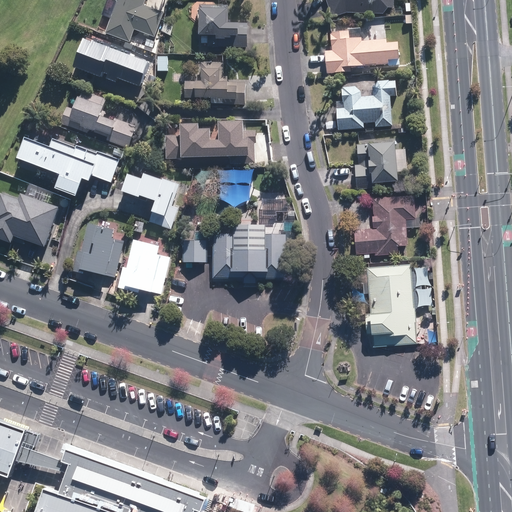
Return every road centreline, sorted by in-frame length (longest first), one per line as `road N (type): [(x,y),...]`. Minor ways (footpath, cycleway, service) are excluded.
road 1 (primary): [(486,454),(452,0)]
road 2 (residential): [(283,0),(300,156),(324,249),(301,398)]
road 3 (primary): [(484,0),(511,347)]
road 4 (residential): [(0,288),(301,398)]
road 5 (residential): [(301,398),(486,454)]
